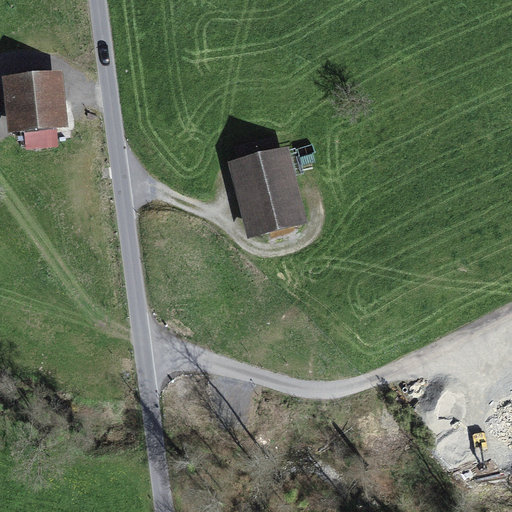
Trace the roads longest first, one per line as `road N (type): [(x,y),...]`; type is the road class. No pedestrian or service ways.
road 1 (residential): [(158,511),(101,0)]
road 2 (track): [(143,345),(213,372),(343,391),(412,366),(511,312)]
